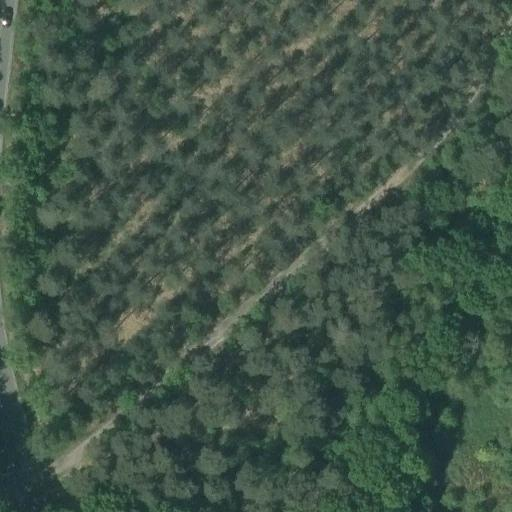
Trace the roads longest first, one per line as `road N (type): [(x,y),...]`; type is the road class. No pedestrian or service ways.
road 1 (track): [(30,489),(181,374),(429,150),(511,31)]
road 2 (unclassified): [(0,373),(36,505)]
